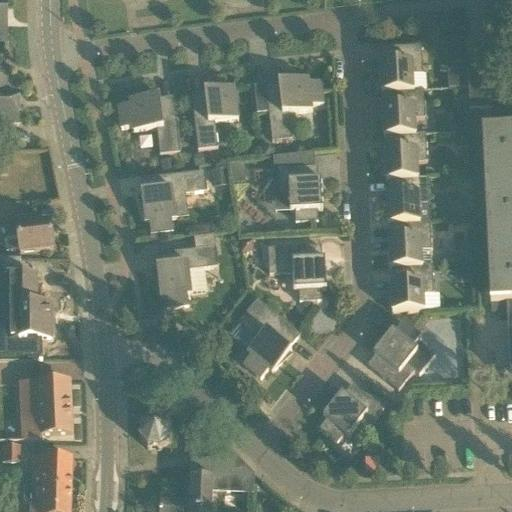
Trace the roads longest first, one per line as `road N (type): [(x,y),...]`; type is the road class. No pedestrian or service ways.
road 1 (residential): [(257,451),(352,334),(360,297),(346,17)]
road 2 (tertiary): [(104,354),(53,60)]
road 3 (residential): [(53,60),(346,17)]
road 4 (residential): [(511,495),(331,501),(294,486),(257,451)]
road 5 (residential): [(257,451),(164,356),(104,354)]
road 6 (tertiary): [(107,511),(104,354)]
road 7 (residential): [(346,17),(487,0)]
